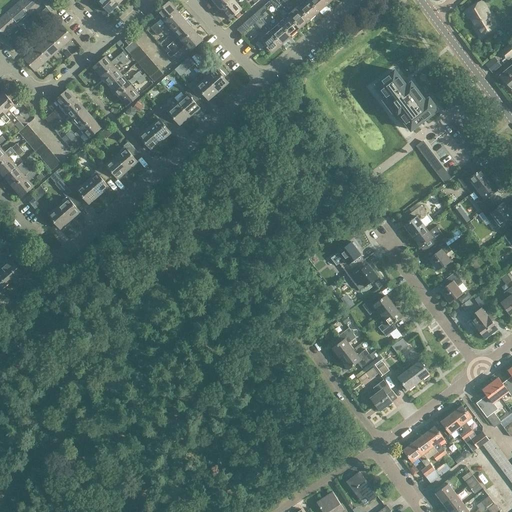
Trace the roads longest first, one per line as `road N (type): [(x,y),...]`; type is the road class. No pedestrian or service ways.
road 1 (track): [(370,179),(0,483)]
road 2 (residential): [(56,265),(264,79)]
road 3 (residential): [(152,0),(49,87),(31,87),(10,62)]
road 4 (residential): [(479,370),(379,237)]
road 5 (residential): [(487,86),(370,179)]
road 6 (residential): [(264,79),(358,0)]
road 7 (residential): [(381,443),(479,370)]
